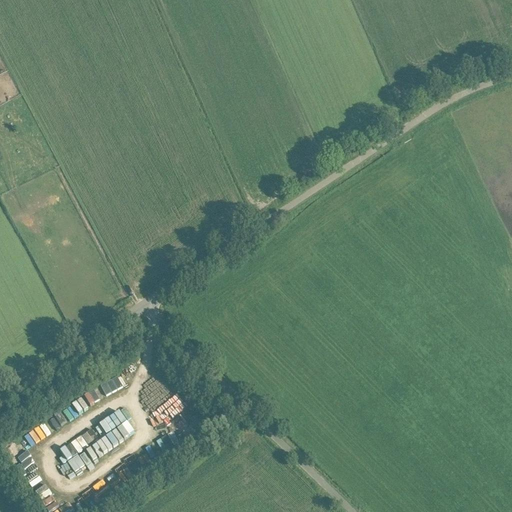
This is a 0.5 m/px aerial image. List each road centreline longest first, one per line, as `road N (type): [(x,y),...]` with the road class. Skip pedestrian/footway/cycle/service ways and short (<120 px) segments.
road 1 (unclassified): [(144,302),(439,106),(511,74)]
road 2 (unclassified): [(348,511),(144,302)]
road 3 (unclassified): [(0,398),(144,302)]
